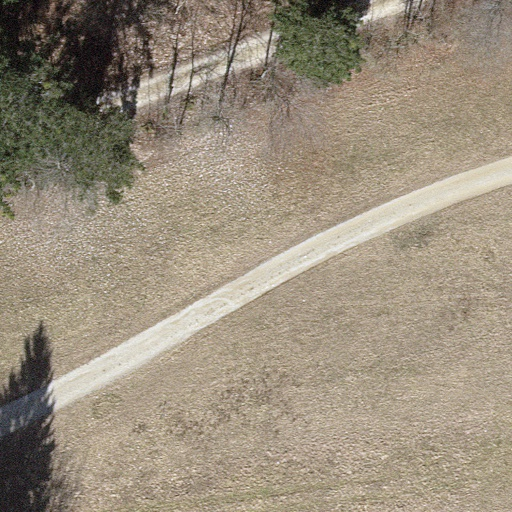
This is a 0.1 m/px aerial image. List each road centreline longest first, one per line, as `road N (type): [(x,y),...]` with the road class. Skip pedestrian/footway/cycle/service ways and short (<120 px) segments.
road 1 (track): [(0,419),(58,396),(358,230),(511,170)]
road 2 (track): [(352,0),(0,116)]
